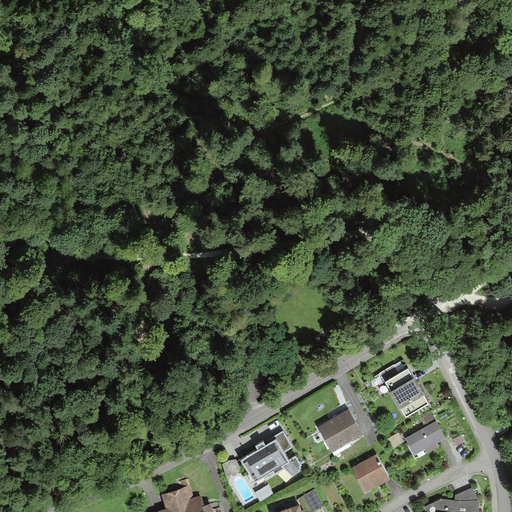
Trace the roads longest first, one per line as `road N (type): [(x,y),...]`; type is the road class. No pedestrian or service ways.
road 1 (residential): [(59,511),(179,459),(409,325),(434,336),(492,459)]
road 2 (track): [(441,307),(401,244),(378,232),(214,253),(93,255),(51,237),(0,195)]
road 3 (track): [(437,0),(467,77),(511,124)]
road 4 (residential): [(492,459),(436,479),(382,511)]
